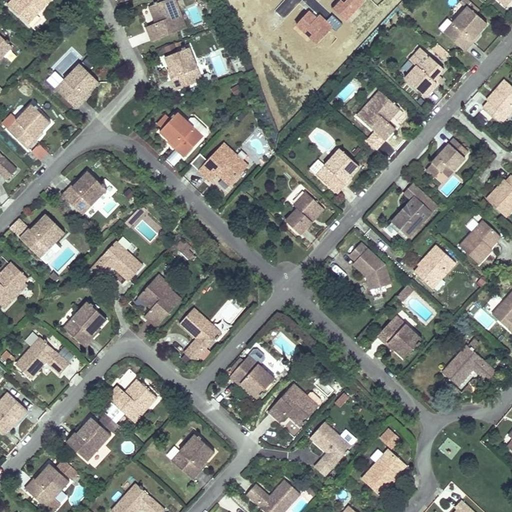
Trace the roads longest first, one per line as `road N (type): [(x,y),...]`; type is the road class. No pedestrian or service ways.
road 1 (residential): [(287,287),(511,37)]
road 2 (residential): [(0,477),(119,345),(140,344),(189,390)]
road 3 (residential): [(90,131),(135,146),(287,287)]
road 4 (residential): [(287,287),(436,428)]
road 5 (residential): [(189,390),(242,435),(240,460),(193,511)]
road 6 (residential): [(102,0),(137,74),(90,131)]
road 7 (residential): [(189,390),(287,287)]
road 8 (residential): [(90,131),(0,224)]
